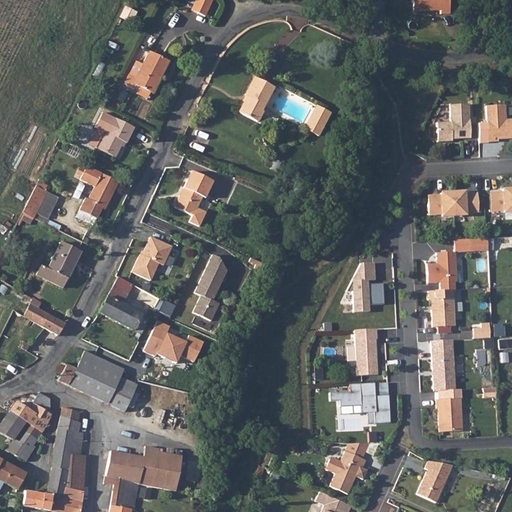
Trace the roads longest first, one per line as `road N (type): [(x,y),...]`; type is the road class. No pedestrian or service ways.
road 1 (unclassified): [(254,14),(208,56),(71,333),(30,378)]
road 2 (residential): [(511,443),(430,448),(414,436),(403,192),(422,171)]
road 3 (unclassified): [(383,48),(286,11),(254,14)]
road 4 (unclassified): [(511,51),(448,60),(383,48)]
